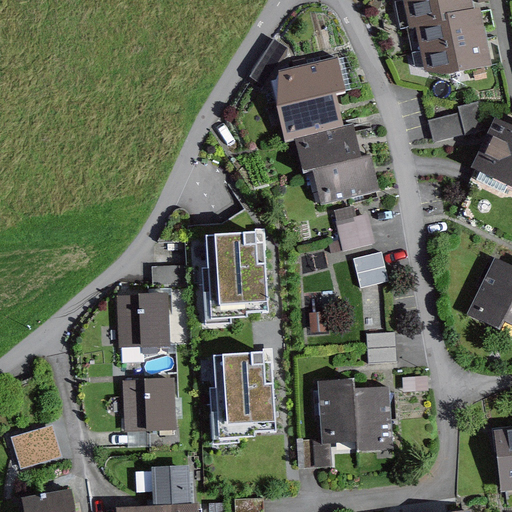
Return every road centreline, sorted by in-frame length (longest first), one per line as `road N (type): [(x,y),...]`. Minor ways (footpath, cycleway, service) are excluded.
road 1 (residential): [(48,328),(145,243),(204,118),(282,0)]
road 2 (residential): [(443,371),(390,111),(336,0)]
road 3 (residential): [(443,371),(446,486),(275,511)]
road 4 (residential): [(48,328),(89,480),(106,511)]
